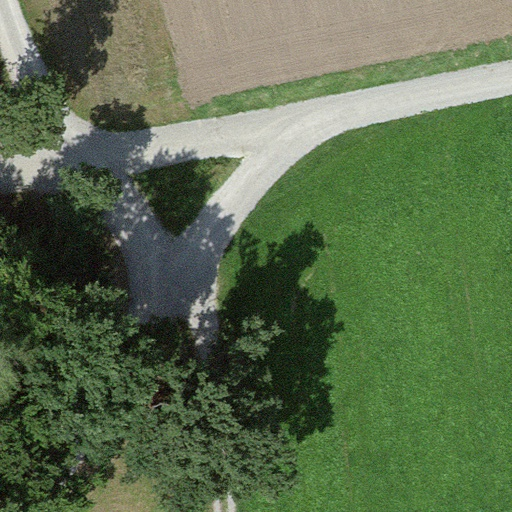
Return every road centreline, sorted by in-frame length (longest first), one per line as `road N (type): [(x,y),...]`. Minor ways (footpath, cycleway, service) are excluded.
road 1 (track): [(4,0),(47,100),(94,172),(151,225),(174,271),(167,322),(32,511)]
road 2 (track): [(511,83),(0,187)]
road 3 (track): [(349,121),(278,164),(167,322)]
road 4 (track): [(223,511),(201,275)]
